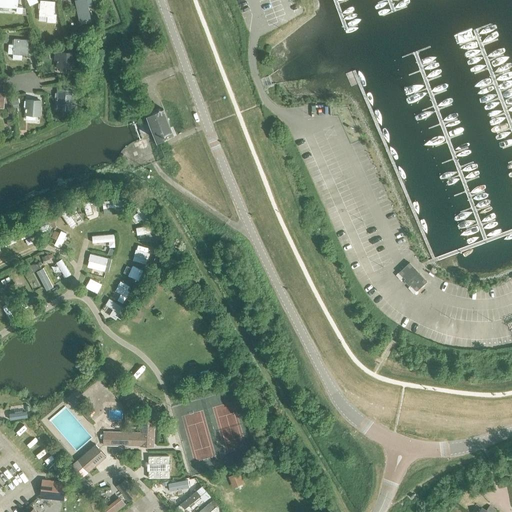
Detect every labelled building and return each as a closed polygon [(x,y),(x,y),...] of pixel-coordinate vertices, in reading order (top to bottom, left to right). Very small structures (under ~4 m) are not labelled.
[(22,7),(17,7),(17,0),(0,0),(0,5),(17,7),(17,12),(22,13),(22,7)] [(54,14),(55,1),(41,0),(40,15),(48,16),(48,21),(55,21),(56,14),(54,14)] [(77,0),(76,0),(80,18),(90,16),(88,4),(94,3),(93,0),(77,0)] [(13,53),(27,55),(28,40),(15,39),(13,53)] [(74,51),(55,50),(54,60),(58,59),(57,67),(62,67),(62,72),(71,72),(74,51)] [(68,110),(74,111),(75,105),(71,105),(72,90),(58,88),(57,104),(69,105),(68,110)] [(26,114),(40,115),(41,100),(27,99),(26,114)] [(148,114),(158,140),(173,135),(163,109),(148,114)] [(410,284),(416,290),(426,281),(409,262),(399,272),(405,278),(403,280),(409,285),(410,284)] [(152,281),(159,291),(168,284),(161,274),(152,281)] [(173,289),(182,297),(190,287),(180,279),(173,289)] [(137,300),(145,308),(154,301),(146,292),(137,300)] [(128,318),(139,323),(143,312),(132,308),(128,318)] [(103,444),(152,446),(153,415),(140,414),(140,432),(103,431),(103,444)] [(95,443),(69,466),(80,479),(87,473),(106,456),(95,443)] [(169,455),(148,456),(148,463),(149,463),(149,470),(148,470),(148,478),(169,477),(169,471),(171,471),(171,463),(169,463),(169,455)] [(64,494),(65,495),(66,481),(42,478),(40,497),(63,500),(64,494)] [(116,486),(129,501),(138,493),(126,478),(116,486)]
